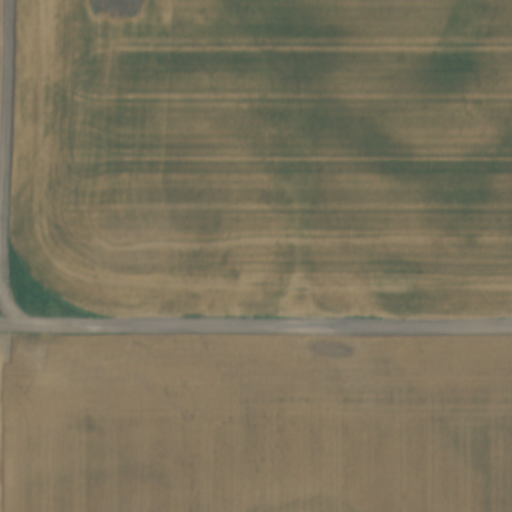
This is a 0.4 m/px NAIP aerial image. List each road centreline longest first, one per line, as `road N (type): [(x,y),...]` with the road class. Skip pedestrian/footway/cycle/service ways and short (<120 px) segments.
road 1 (track): [(0,324),(511,325)]
road 2 (track): [(5,325),(8,0)]
road 3 (track): [(5,511),(5,325)]
